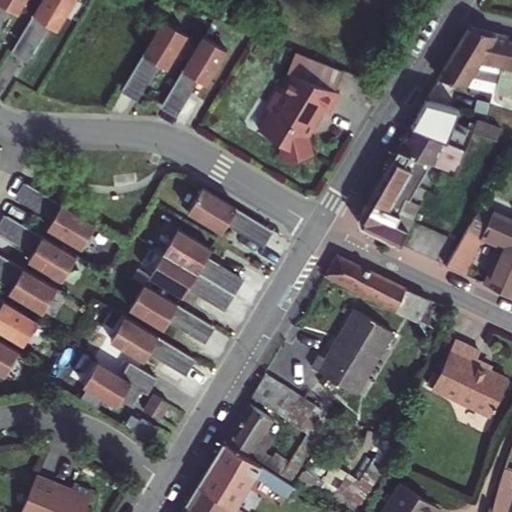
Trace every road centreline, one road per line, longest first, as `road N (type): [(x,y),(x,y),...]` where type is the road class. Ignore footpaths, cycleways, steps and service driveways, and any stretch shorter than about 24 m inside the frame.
road 1 (residential): [(26,131),(169,140),(318,225)]
road 2 (residential): [(318,225),(164,480)]
road 3 (residential): [(455,10),(318,225)]
road 4 (residential): [(318,225),(511,317)]
road 5 (residential): [(0,418),(83,427),(164,480)]
